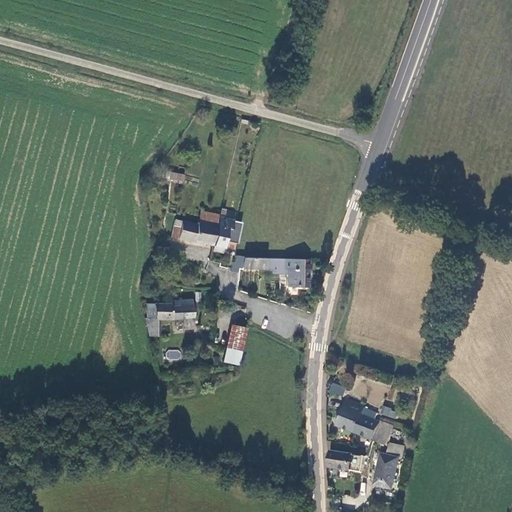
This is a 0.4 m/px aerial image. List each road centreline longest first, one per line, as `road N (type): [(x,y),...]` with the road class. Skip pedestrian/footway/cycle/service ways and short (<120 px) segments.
road 1 (unclassified): [(378,146),(0,43)]
road 2 (unclassified): [(378,146),(322,321),(314,405),(318,511)]
road 3 (unclassified): [(431,0),(378,146)]
